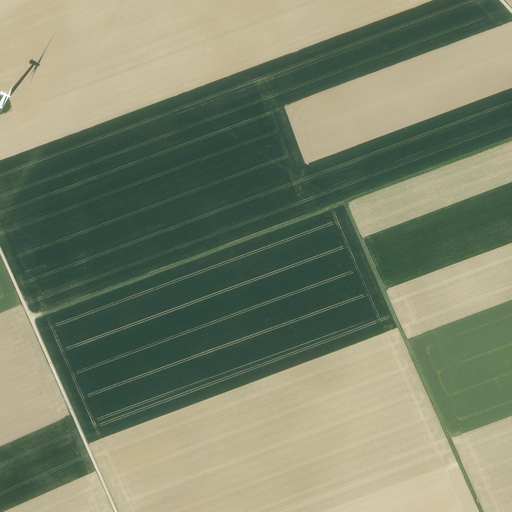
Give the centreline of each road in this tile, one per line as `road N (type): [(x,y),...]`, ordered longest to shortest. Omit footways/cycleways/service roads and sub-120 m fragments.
road 1 (track): [(511,143),(33,321)]
road 2 (track): [(481,511),(346,207)]
